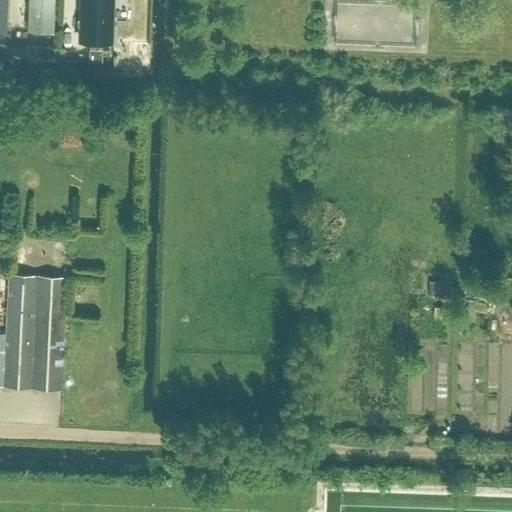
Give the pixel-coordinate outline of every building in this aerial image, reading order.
[(55,0),(29,0),(28,25),(55,27),(55,0)] [(80,0),(80,36),(113,36),(113,0),(80,0)] [(39,58),(40,45),(26,45),(25,57),(39,58)] [(40,58),(54,58),(55,46),(41,45),(40,58)] [(88,60),(102,60),(102,48),(89,48),(88,60)] [(74,134),(75,104),(61,104),(61,134),(74,134)] [(114,137),(115,108),(101,108),(101,137),(114,137)] [(22,140),(34,139),(33,111),(21,112),(22,140)] [(0,383),(61,387),(66,275),(0,271),(0,383)]
